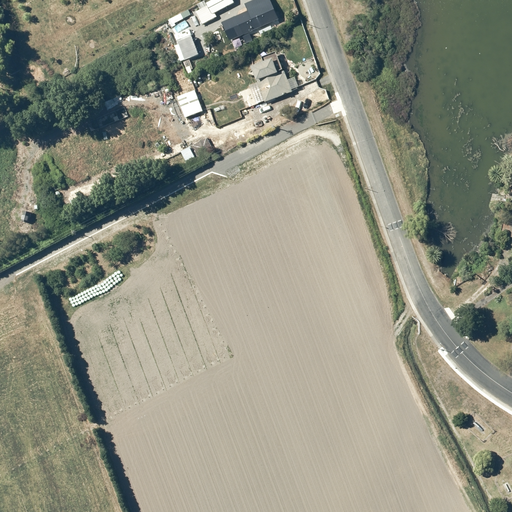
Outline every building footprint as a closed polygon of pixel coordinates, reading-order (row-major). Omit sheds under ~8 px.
[(257,0),(234,10),(237,17),(231,19),(239,37),(257,29),(260,36),(281,28),(278,20),(270,2),(269,0),(257,0)] [(212,20),(205,7),(196,12),(202,24),(212,20)] [(182,14),(169,21),(173,29),(186,22),(182,14)] [(192,38),(174,45),(178,56),(197,48),(192,38)] [(223,50),(211,55),(214,62),(226,57),(223,50)] [(277,52),(252,61),(253,65),(250,67),(255,83),(251,85),(257,104),(298,89),(294,77),(289,79),(286,70),(284,71),(277,52)] [(204,111),(196,90),(178,96),(186,118),(204,111)] [(196,158),(191,147),(181,151),(186,162),(196,158)] [(57,171),(50,173),(53,183),(61,181),(57,171)] [(86,193),(70,200),(75,210),(91,203),(86,193)] [(32,213),(24,210),(20,222),(29,225),(32,213)]
